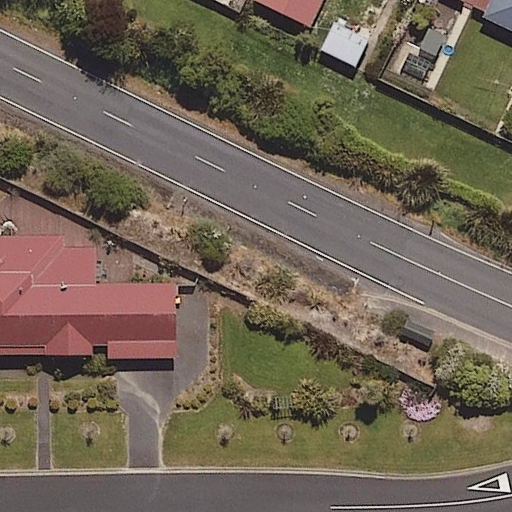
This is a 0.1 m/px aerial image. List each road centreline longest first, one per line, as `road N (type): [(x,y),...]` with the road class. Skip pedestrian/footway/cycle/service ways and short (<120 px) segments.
road 1 (secondary): [(0,61),(511,305)]
road 2 (residential): [(36,511),(426,507),(511,495)]
